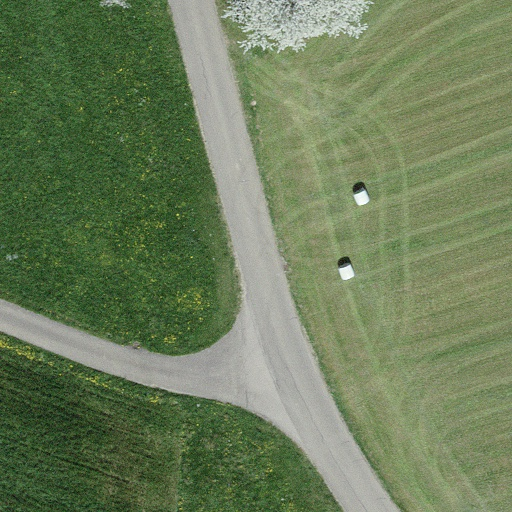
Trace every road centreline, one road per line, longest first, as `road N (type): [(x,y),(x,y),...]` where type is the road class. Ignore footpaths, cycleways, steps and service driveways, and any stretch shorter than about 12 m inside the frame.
road 1 (unclassified): [(192,0),(297,389)]
road 2 (unclassified): [(0,313),(119,359),(297,389)]
road 3 (unclassified): [(297,389),(373,511)]
